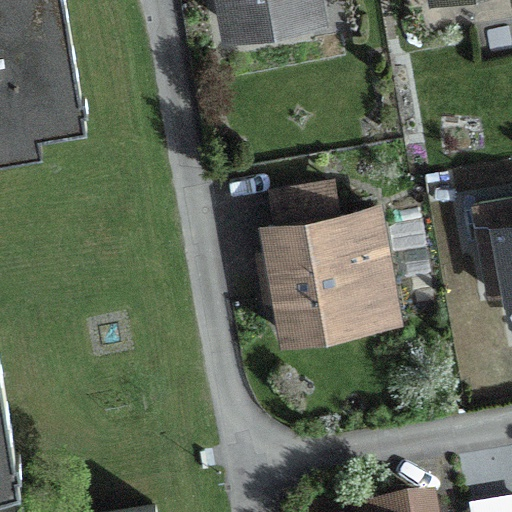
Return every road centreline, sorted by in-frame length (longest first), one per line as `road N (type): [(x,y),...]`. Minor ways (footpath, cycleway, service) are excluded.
road 1 (residential): [(158,0),(244,464)]
road 2 (residential): [(244,464),(511,419)]
